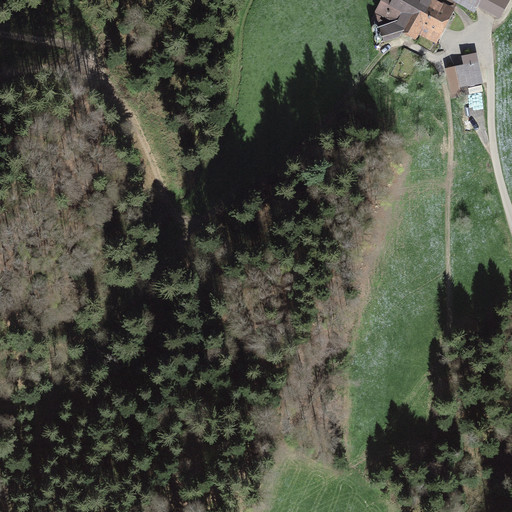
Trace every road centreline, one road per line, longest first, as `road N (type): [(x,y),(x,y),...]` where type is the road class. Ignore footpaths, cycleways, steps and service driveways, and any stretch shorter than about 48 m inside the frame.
road 1 (track): [(379,54),(284,163),(208,228),(190,221),(257,0)]
road 2 (unclassified): [(477,36),(488,58),(494,156),(511,221)]
road 3 (track): [(503,0),(477,36),(438,60),(405,43),(379,54)]
